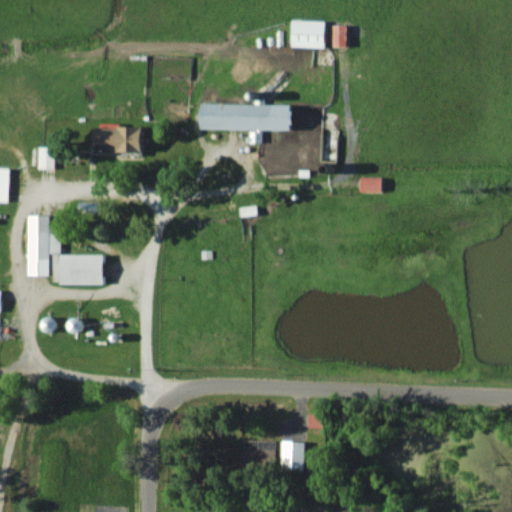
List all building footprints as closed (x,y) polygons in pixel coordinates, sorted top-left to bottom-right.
[(326,20),(293,19),(292,46),(325,47),(326,20)] [(349,25),(335,24),(334,45),(348,46),(349,25)] [(294,104),(203,102),(203,128),(294,129),(294,104)] [(56,167),(56,146),(40,146),(39,167),(56,167)] [(0,199),(9,200),(10,167),(0,167),(0,199)] [(383,191),(383,176),(361,176),(361,191),(383,191)] [(105,253),(61,253),(61,227),(50,227),(50,214),(30,214),(30,274),(53,274),(53,282),(105,282),(105,253)] [(309,426),(324,426),(324,413),(309,412),(309,426)] [(277,439),(245,439),(245,461),(276,462),(277,439)] [(305,469),(306,441),(283,440),(283,468),(305,469)]
